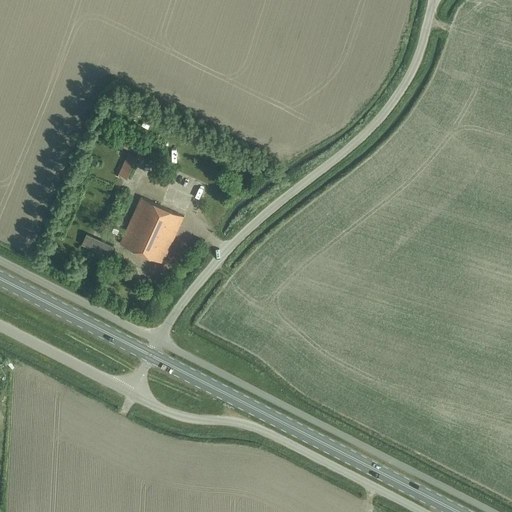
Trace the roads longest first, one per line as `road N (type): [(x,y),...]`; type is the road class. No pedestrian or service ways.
road 1 (unclassified): [(158,341),(226,247),(396,101),(427,44),(436,0)]
road 2 (unclassified): [(158,341),(491,511)]
road 3 (primary): [(456,511),(150,356)]
road 4 (unclassified): [(420,511),(282,440),(247,426),(188,420),(130,394)]
road 5 (unclassified): [(0,260),(158,341)]
road 6 (primary): [(150,356),(0,279)]
road 7 (unclassified): [(130,394),(0,324)]
